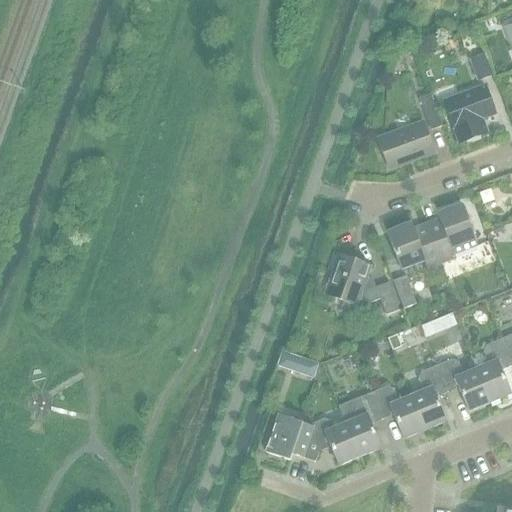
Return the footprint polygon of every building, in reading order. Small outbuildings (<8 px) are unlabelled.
[(510,50),(511,48),(511,24),(502,29),(510,50)] [(483,54),(470,59),(478,79),(491,74),(483,54)] [(459,96),(444,101),(446,107),(459,143),(487,133),(481,119),(495,114),(485,86),(459,96)] [(430,94),(419,98),(430,130),(442,126),(430,94)] [(422,122),(378,139),(390,169),(434,153),(422,122)] [(442,225),(429,230),(441,263),(455,258),(454,254),(477,246),(462,204),(438,214),(442,225)] [(441,263),(429,230),(416,235),(411,223),(387,232),(401,270),(424,261),(427,269),(441,263)] [(371,266),(334,252),(327,270),(332,272),(324,295),(344,302),(341,308),(343,312),(350,314),(354,312),(359,300),(369,303),(380,299),(386,315),(399,310),(388,282),(375,287),(376,290),(371,292),(363,289),(371,266)] [(403,309),(416,304),(406,276),(392,281),(403,309)] [(511,334),(501,339),(511,364),(511,334)] [(488,363),(476,369),(490,403),(511,394),(501,370),(511,365),(511,364),(501,339),(485,345),(483,351),(488,363)] [(452,359),(436,366),(447,393),(458,388),(469,412),(490,403),(476,369),(463,374),(458,362),(452,359)] [(423,391),(411,396),(425,430),(446,421),(436,397),(447,393),(436,366),(420,372),(418,378),(423,391)] [(387,386),(371,393),(382,420),(393,415),(404,439),(425,430),(411,396),(398,401),(393,389),(387,386)] [(339,406),(346,423),(360,457),(381,448),(371,424),(382,420),(371,393),(339,406)] [(292,454),(303,458),(314,427),(312,423),(308,425),(279,415),(266,453),(289,461),(292,454)] [(314,427),(303,458),(315,462),(320,446),(329,443),(339,466),(360,457),(346,423),(333,428),(330,421),(324,418),(312,423),(314,427)]
